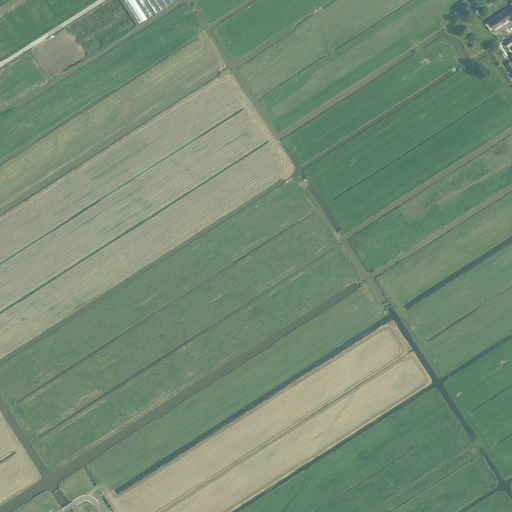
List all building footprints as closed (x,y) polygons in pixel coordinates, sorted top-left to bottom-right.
[(110,0),(64,30),(83,59),(175,0),(110,0)] [(490,1),(483,5),(485,9),(492,4),(490,1)] [(511,1),(510,3),(511,6),(503,11),(509,19),(511,16),(511,1)] [(490,31),(509,19),(503,11),(485,24),(490,31)] [(501,44),(496,47),(503,57),(508,55),(501,44)]
